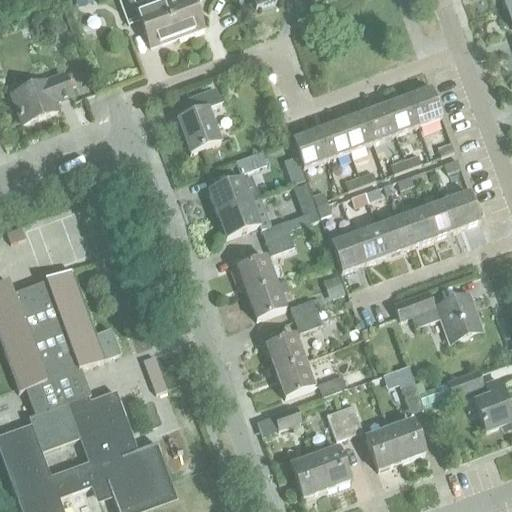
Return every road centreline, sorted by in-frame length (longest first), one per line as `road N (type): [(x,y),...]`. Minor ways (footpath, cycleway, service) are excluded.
road 1 (residential): [(128,142),(116,108),(273,49),(297,110),(459,50)]
road 2 (residential): [(267,511),(128,142)]
road 3 (residential): [(370,309),(392,289),(511,243)]
road 4 (residential): [(511,193),(459,50)]
road 5 (residential): [(0,187),(128,142)]
